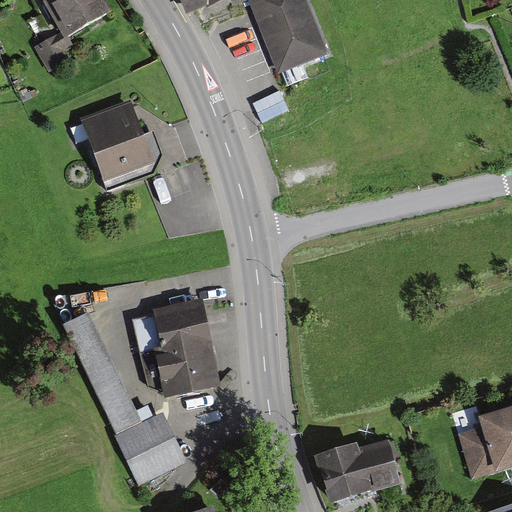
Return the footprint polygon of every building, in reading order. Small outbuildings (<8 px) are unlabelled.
[(48,0),(43,3),(66,39),(110,11),(103,0),(48,0)] [(180,0),(186,14),(226,0),(248,0),(275,74),(330,54),(311,0),(180,0)] [(85,127),(110,195),(163,176),(139,108),(85,127)] [(212,309),(155,318),(169,401),(226,392),(212,309)] [(167,418),(148,426),(96,314),(68,326),(120,439),(142,488),(189,466),(167,418)] [(511,407),(486,415),(489,425),(456,434),(469,479),(501,469),(511,466),(511,407)] [(318,461),(332,505),(406,482),(393,441),(364,450),(363,447),(318,461)]
